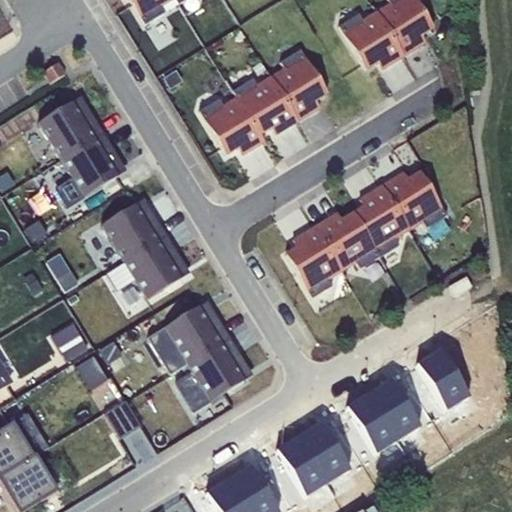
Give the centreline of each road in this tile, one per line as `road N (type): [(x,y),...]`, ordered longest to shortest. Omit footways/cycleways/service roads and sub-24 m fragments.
road 1 (residential): [(209,234),(436,92)]
road 2 (residential): [(209,234),(77,23)]
road 3 (residential): [(309,390),(116,511)]
road 4 (residential): [(470,291),(309,390)]
road 5 (residential): [(309,390),(209,234)]
